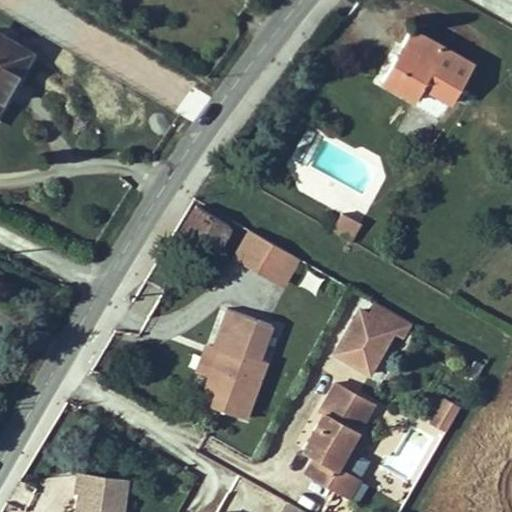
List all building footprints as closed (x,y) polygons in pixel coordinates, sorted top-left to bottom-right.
[(402,45),(396,56),(393,55),(379,79),(413,99),(421,85),(449,101),(451,97),(458,86),(471,62),(409,28),(400,44),(402,45)] [(0,103),(30,53),(0,35),(0,103)] [(449,101),(421,85),(413,99),(441,115),(449,101)] [(459,102),(466,89),(458,86),(451,97),(459,102)] [(208,205),(229,218),(234,210),(212,198),(208,205)] [(204,211),(226,224),(229,218),(208,205),(204,211)] [(195,206),(182,229),(217,249),(230,227),(226,224),(204,211),(195,206)] [(339,209),(329,229),(350,239),(361,219),(339,209)] [(237,259),(288,288),(304,260),(252,231),(237,259)] [(308,269),(300,284),(332,301),(340,286),(308,269)] [(410,336),(416,324),(381,304),(375,314),(365,308),(340,351),(376,372),(400,331),(410,336)] [(268,360),(279,327),(234,311),(218,352),(224,355),(206,403),(250,418),(272,362),(268,360)] [(319,453),(309,472),(340,488),(350,470),(384,407),(338,382),(321,411),(325,413),(331,417),(325,427),(319,424),(307,447),(319,453)] [(445,399),(432,421),(448,430),(460,407),(445,399)] [(325,413),(319,424),(325,427),(331,417),(325,413)] [(354,496),(365,478),(350,470),(340,488),(354,496)] [(121,511),(125,481),(80,475),(77,493),(81,494),(78,511),(121,511)] [(306,511),(286,501),(280,511),(306,511)]
